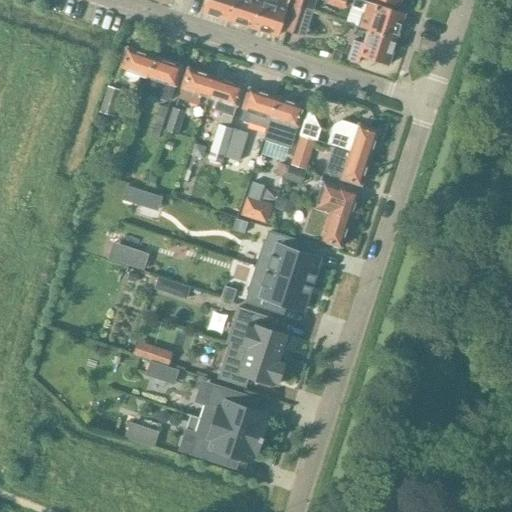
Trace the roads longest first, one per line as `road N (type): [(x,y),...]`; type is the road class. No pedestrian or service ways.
road 1 (unclassified): [(294,511),(427,104)]
road 2 (residential): [(105,0),(427,104)]
